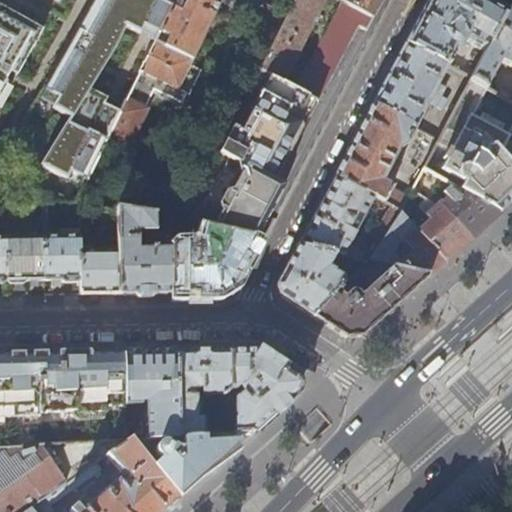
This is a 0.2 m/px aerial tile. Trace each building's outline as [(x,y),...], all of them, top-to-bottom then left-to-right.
[(87,182),(106,143),(124,106),(109,98),(112,92),(95,84),(130,21),(145,28),(149,20),(162,26),(175,0),(95,0),(43,93),(57,100),(52,110),(68,119),(41,168),(68,182),(72,175),(87,182)] [(190,66),(222,0),(182,0),(182,1),(180,0),(175,0),(162,26),(159,34),(127,100),(124,106),(106,143),(127,154),(147,113),(143,111),(151,94),(180,107),(187,94),(190,95),(201,72),(190,66)] [(280,80),(319,0),(294,0),(287,16),(268,55),(261,70),(280,80)] [(336,0),(341,2),(335,13),(332,11),(328,18),(332,20),(296,89),(317,100),(320,101),(342,58),(359,28),(366,31),(382,0),(336,0)] [(427,0),(420,15),(404,44),(447,67),(470,80),(508,10),(489,0),(427,0)] [(268,55),(287,16),(262,3),(242,42),(268,55)] [(43,30),(0,6),(0,107),(12,86),(7,83),(12,73),(17,77),(43,30)] [(511,12),(508,10),(470,80),(470,81),(483,89),(499,63),(509,69),(510,67),(509,66),(511,61),(511,101),(510,104),(511,105),(511,12)] [(145,28),(159,34),(162,26),(149,20),(145,28)] [(437,86),(447,67),(404,44),(387,75),(371,106),(414,129),(427,104),(440,111),(446,101),(440,98),(444,89),(437,86)] [(262,71),(218,160),(220,161),(280,193),(284,185),(282,184),(291,167),(285,163),(293,146),(317,100),(296,89),(280,80),(262,71)] [(511,130),(508,137),(473,117),(488,92),(483,89),(470,81),(423,169),(460,191),(463,194),(497,214),(511,200),(511,130)] [(127,100),(112,92),(109,98),(124,106),(127,100)] [(404,148),(414,129),(371,106),(352,141),(333,177),(373,198),(391,207),(400,212),(400,211),(408,198),(392,189),(392,188),(381,182),(398,150),(404,148)] [(280,193),(220,161),(190,223),(204,226),(256,238),(266,220),(280,193)] [(83,190),(87,182),(72,175),(68,182),(83,190)] [(348,244),(373,198),(333,177),(316,209),(296,247),(335,256),(366,263),(368,259),(363,256),(363,255),(357,252),(358,249),(348,244)] [(455,193),(440,207),(469,239),(482,228),(497,214),(463,194),(459,197),(455,193)] [(376,247),(400,212),(391,207),(369,242),(376,247)] [(432,222),(420,233),(445,261),(458,249),(469,239),(440,207),(428,217),(432,222)] [(118,211),(119,252),(119,295),(146,294),(171,294),(171,249),(150,249),(150,251),(142,252),(141,254),(141,256),(137,256),(136,253),(132,251),(132,247),(136,247),(138,246),(138,234),(155,233),(155,217),(118,211)] [(420,233),(400,211),(400,212),(376,247),(368,259),(366,263),(373,264),(428,277),(437,269),(445,261),(420,233)] [(176,245),(171,249),(171,294),(196,293),(219,293),(231,285),(256,238),(204,226),(199,241),(202,242),(203,251),(188,251),(188,245),(176,245)] [(37,237),(5,238),(6,281),(9,285),(21,285),(23,281),(27,281),(44,281),(43,230),(37,230),(37,237)] [(48,230),(43,230),(44,281),(61,281),(63,284),(68,284),(76,284),(81,277),(80,252),(80,236),(48,237),(48,230)] [(327,269),(335,256),(296,247),(287,264),(278,283),(281,297),(293,305),(314,318),(338,288),(342,284),(342,279),(327,269)] [(119,252),(80,252),(81,277),(81,295),(98,295),(119,295),(119,252)] [(387,314),(428,277),(373,264),(360,276),(370,287),(361,296),(358,292),(355,291),(352,291),(348,292),(342,297),(338,293),(340,290),(338,288),(314,318),(345,339),(360,338),(387,314)] [(227,391),(226,393),(238,388),(239,392),(240,394),(234,400),(234,420),(233,423),(221,424),(221,436),(252,434),(278,411),(297,393),(296,379),(256,352),(228,353),(227,391)] [(199,353),(175,354),(177,438),(179,438),(187,438),(204,437),(204,419),(198,419),(197,401),(193,397),(190,397),(190,394),(194,392),(196,390),(199,390),(199,396),(201,398),(220,398),(220,396),(223,396),(226,393),(227,391),(228,353),(199,353)] [(146,354),(123,355),(123,406),(139,406),(139,403),(144,403),(145,440),(148,440),(161,439),(177,438),(175,354),(146,354)] [(123,406),(123,355),(94,355),(50,356),(0,356),(0,417),(38,416),(37,414),(73,412),(73,413),(103,412),(103,407),(123,406)] [(226,458),(252,434),(221,436),(204,437),(187,438),(199,452),(194,455),(179,438),(177,438),(161,439),(172,451),(151,470),(178,501),(179,500),(196,484),(226,458)] [(148,440),(145,440),(126,441),(145,463),(158,452),(148,440)] [(0,511),(26,511),(31,509),(94,464),(104,456),(126,441),(0,448),(0,511)] [(126,441),(104,456),(120,474),(122,473),(131,483),(123,490),(120,486),(121,485),(116,480),(79,511),(165,511),(178,501),(151,470),(145,463),(126,441)] [(94,464),(31,509),(33,511),(48,511),(51,510),(47,506),(99,471),(94,464)]
